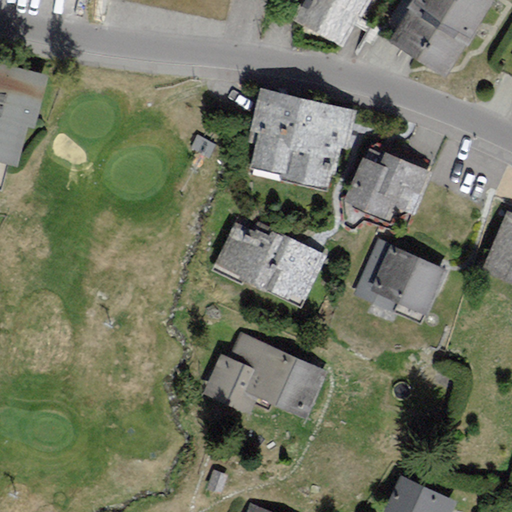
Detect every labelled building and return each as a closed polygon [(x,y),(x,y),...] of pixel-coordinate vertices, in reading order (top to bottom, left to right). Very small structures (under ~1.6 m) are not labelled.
[(128,0),(226,20),(230,0),(128,0)] [(303,0),(294,16),(341,44),(366,0),(303,0)] [(417,0),(389,43),(445,80),(494,1),(491,0),(417,0)] [(0,64),(0,163),(16,167),(27,127),(34,129),(47,77),(0,64)] [(356,113),(260,89),(249,133),(257,135),(248,172),(336,194),(356,113)] [(380,164),(363,158),(344,206),(387,223),(394,206),(418,215),(435,173),(384,153),(380,164)] [(511,211),(486,268),(511,279),(511,211)] [(321,259),(232,221),(210,272),(299,311),(321,259)] [(378,247),(357,292),(418,320),(439,275),(378,247)] [(226,361),(216,356),(195,396),(243,415),(250,402),(302,422),(321,373),(238,337),(226,361)] [(221,477),(208,472),(200,492),(212,498),(221,477)] [(390,479),(374,511),(439,511),(444,504),(390,479)]
